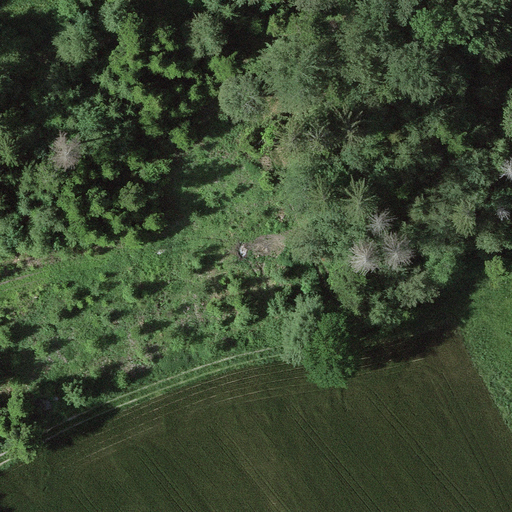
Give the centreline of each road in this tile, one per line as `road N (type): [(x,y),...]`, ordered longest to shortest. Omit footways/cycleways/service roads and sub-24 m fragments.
road 1 (track): [(0,460),(96,412),(220,365),(391,320)]
road 2 (track): [(201,0),(391,320)]
